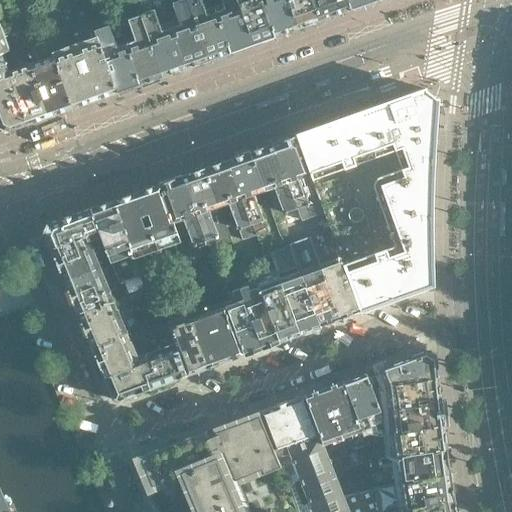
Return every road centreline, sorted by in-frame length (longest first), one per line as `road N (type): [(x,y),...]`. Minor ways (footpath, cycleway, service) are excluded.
road 1 (tertiary): [(487,0),(465,17),(2,186)]
road 2 (tertiary): [(8,207),(487,37)]
road 3 (residential): [(470,313),(431,320),(104,441)]
road 4 (tertiary): [(487,37),(474,126),(470,313)]
road 5 (residential): [(104,441),(8,207)]
road 6 (tertiary): [(470,313),(498,511)]
